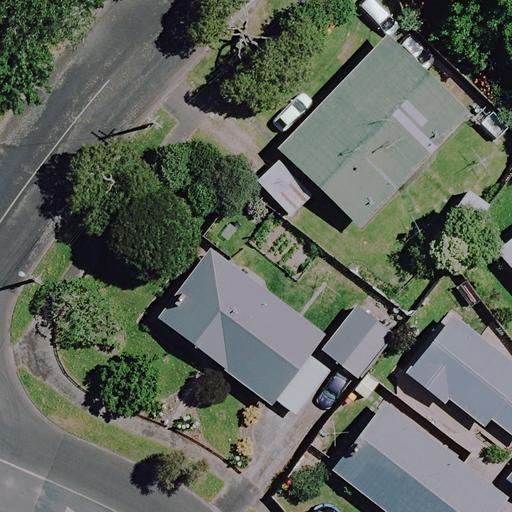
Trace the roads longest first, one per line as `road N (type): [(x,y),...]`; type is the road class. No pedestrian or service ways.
road 1 (residential): [(0,223),(175,0)]
road 2 (residential): [(114,511),(0,461)]
